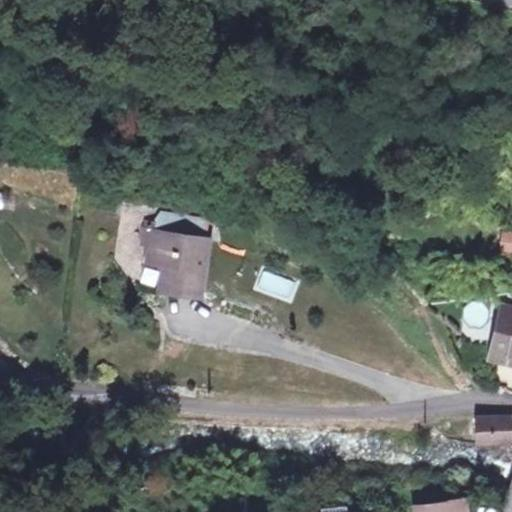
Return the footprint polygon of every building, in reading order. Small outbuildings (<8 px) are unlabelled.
[(154,233),(202,238),(204,218),(155,213),(154,223),(145,222),(143,245),(151,247),(154,233)] [(511,231),(499,232),(499,253),(511,252),(511,231)] [(207,239),(202,238),(154,233),(151,247),(149,266),(166,268),(165,290),(199,294),(207,239)] [(252,288),(291,302),(298,281),(260,267),(252,288)] [(511,308),(508,307),(497,349),(511,353),(511,308)] [(475,416),(480,447),(511,444),(511,426),(511,417),(475,416)] [(321,502),(322,511),(395,511),(395,502),(321,502)] [(442,511),(466,511),(465,502),(441,505),(442,511)]
